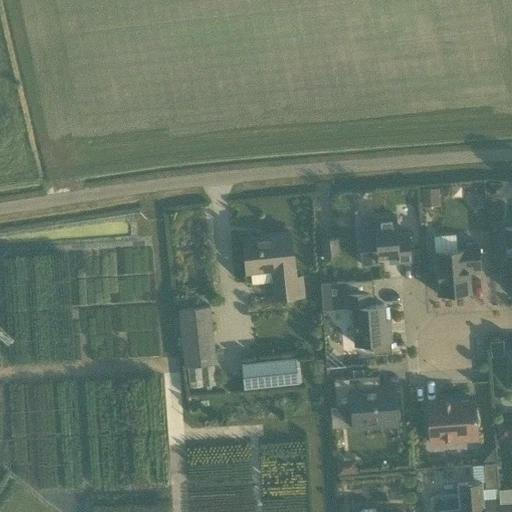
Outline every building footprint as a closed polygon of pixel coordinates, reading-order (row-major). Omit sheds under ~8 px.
[(490,182),(488,195),(503,197),(504,183),(490,182)] [(438,188),(421,189),(422,206),(440,205),(438,188)] [(388,257),(389,263),(411,261),(409,232),(397,233),(396,216),(374,218),(375,230),(358,231),(361,265),(378,263),(378,258),(388,257)] [(511,227),(505,228),(503,228),(505,259),(501,259),(503,290),(511,289),(511,227)] [(252,283),(273,281),(275,299),(303,296),(301,276),(295,276),(290,232),(268,234),(269,237),(242,239),(246,271),(250,271),(252,283)] [(338,256),(336,238),(322,239),(324,257),(338,256)] [(465,250),(434,251),(438,295),(470,293),(468,270),(481,269),(479,244),(464,245),(465,250)] [(392,352),(391,342),(389,320),(385,320),(384,304),(370,305),(369,292),(345,294),(347,308),(351,308),(355,345),(372,344),(373,354),(392,352)] [(186,366),(215,363),(209,305),(180,308),(186,366)] [(260,361),(259,361),(259,363),(261,386),(298,383),(295,359),(295,358),(295,357),(260,361)] [(369,390),(368,376),(335,379),(337,407),(352,406),(353,424),(397,420),(395,388),(369,390)] [(445,442),(476,439),(474,400),(454,402),(454,404),(443,405),(443,401),(428,402),(431,445),(445,444),(445,442)] [(511,429),(511,423),(496,424),(497,440),(511,438),(511,429)] [(496,463),(483,465),(485,488),(498,487),(496,463)] [(484,511),(482,482),(465,484),(457,484),(458,492),(433,494),(429,499),(430,510),(432,511),(484,511)]
